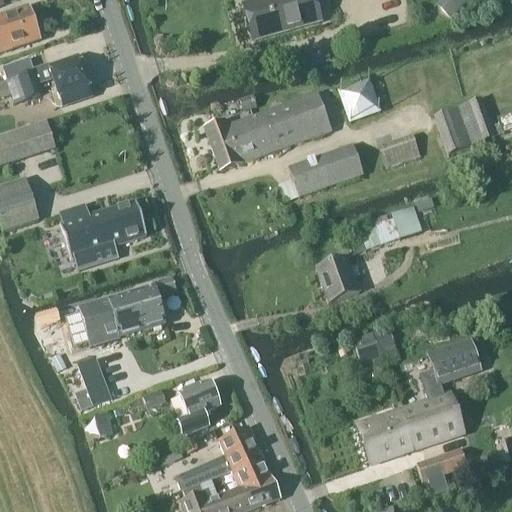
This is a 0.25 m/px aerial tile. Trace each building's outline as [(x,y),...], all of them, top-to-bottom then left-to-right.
[(314,0),(271,0),(245,7),(256,44),(322,26),(314,0)] [(0,44),(9,41),(12,51),(39,42),(29,10),(0,19),(0,44)] [(320,54),(304,58),(307,71),(330,65),(329,59),(322,61),(320,54)] [(29,61),(2,69),(7,82),(18,79),(21,90),(37,85),(37,87),(53,82),(84,73),(81,62),(79,63),(78,60),(49,69),(48,67),(32,72),(29,61)] [(51,99),(51,101),(51,102),(51,103),(51,104),(52,105),(53,106),(54,107),(55,108),(56,108),(57,109),(59,109),(60,109),(61,108),(61,109),(91,100),(90,96),(92,96),(84,73),(53,82),(56,93),(55,93),(54,94),(53,95),(52,96),(52,97),(51,98),(51,99)] [(40,96),(37,87),(37,85),(21,90),(18,79),(7,82),(14,105),(40,96)] [(220,175),(332,135),(318,97),(227,129),(226,125),(205,133),(220,175)] [(244,114),(256,110),(252,100),(240,103),(244,114)] [(435,119),(448,157),(494,140),(480,102),(435,119)] [(0,167),(54,149),(47,126),(0,142),(0,167)] [(299,202),(363,178),(352,148),(288,171),(299,202)] [(0,221),(4,235),(39,223),(26,183),(0,191),(0,221)] [(64,227),(59,229),(70,263),(75,261),(78,273),(117,260),(113,249),(146,238),(135,204),(88,220),(84,208),(60,216),(64,227)] [(414,212),(344,235),(353,260),(422,236),(414,212)] [(316,272),(328,308),(359,297),(354,283),(359,281),(356,271),(350,273),(346,262),(316,272)] [(178,292),(185,290),(181,278),(175,280),(178,292)] [(134,295),(145,334),(165,328),(158,301),(162,299),(161,297),(176,293),(173,281),(158,285),(159,288),(134,295)] [(145,334),(134,295),(107,303),(107,306),(67,317),(78,354),(118,341),(145,334)] [(372,335),(353,342),(359,360),(378,353),(372,335)] [(439,387),(447,384),(478,374),(469,346),(428,360),(432,373),(437,387),(439,387)] [(131,378),(123,352),(88,362),(96,389),(131,378)] [(428,405),(397,415),(411,455),(447,443),(456,440),(439,387),(437,387),(432,373),(420,377),(428,405)] [(188,421),(202,415),(219,409),(218,406),(220,402),(218,397),(214,396),(209,385),(178,397),(187,419),(188,421)] [(165,404),(161,393),(142,400),(147,411),(165,404)] [(188,421),(187,419),(181,422),(178,427),(181,435),(187,437),(207,429),(202,415),(188,421)] [(411,455),(397,415),(357,429),(370,468),(411,455)] [(224,458),(202,468),(208,484),(232,475),(253,467),(255,472),(265,468),(249,431),(219,445),(224,458)] [(442,478),(447,476),(465,470),(459,454),(415,469),(421,485),(427,483),(431,498),(446,493),(442,478)] [(253,467),(232,475),(238,492),(245,511),(253,511),(280,502),(265,468),(255,472),(253,467)] [(181,495),(208,485),(203,470),(175,480),(181,495)] [(245,511),(238,492),(206,504),(203,496),(180,504),(182,511),(245,511)]
